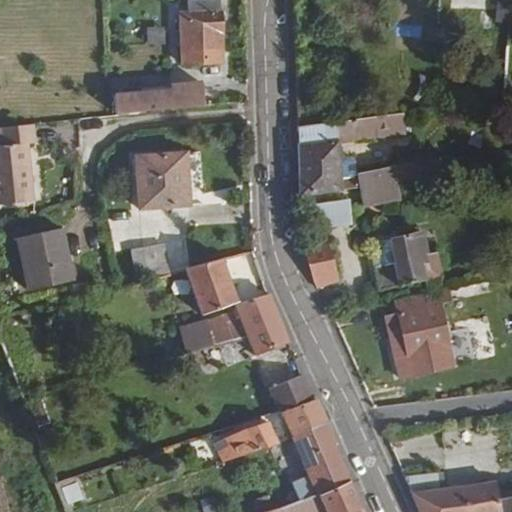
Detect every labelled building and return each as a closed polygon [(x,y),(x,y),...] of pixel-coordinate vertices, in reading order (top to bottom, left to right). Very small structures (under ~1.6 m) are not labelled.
[(194,13),(226,12),(225,0),(213,0),(194,0),(194,13)] [(227,64),(226,12),(194,13),(185,13),(186,64),(227,64)] [(511,38),(511,13),(501,13),(498,38),(511,38)] [(170,97),(114,98),(113,111),(196,107),(196,90),(170,90),(170,97)] [(35,115),(1,116),(2,136),(0,135),(0,188),(28,187),(27,135),(35,135),(35,115)] [(358,125),(301,131),(301,153),(301,194),(327,192),(356,191),(355,176),(340,177),(340,155),(340,148),(361,146),(407,141),(404,120),(358,125)] [(184,186),(182,148),(134,152),(138,204),(186,200),(184,186)] [(340,177),(355,176),(354,171),(353,159),(350,154),(340,155),(340,177)] [(354,171),(355,176),(356,191),(358,207),(399,204),(396,186),(423,184),(446,182),(446,172),(462,170),(462,162),(395,167),(369,169),(354,171)] [(358,207),(356,191),(327,192),(329,209),(358,207)] [(56,219),(51,221),(57,250),(63,248),(56,219)] [(57,250),(51,221),(12,230),(25,279),(68,268),(63,248),(57,250)] [(428,281),(447,279),(442,256),(431,258),(426,235),(397,241),(386,242),(390,266),(385,267),(389,289),(428,281)] [(140,241),(142,272),(164,267),(163,240),(140,241)] [(332,241),(311,243),(306,244),(315,283),(321,282),(337,279),(332,241)] [(236,298),(218,255),(185,262),(204,307),(236,298)] [(447,279),(428,281),(430,294),(444,291),(449,290),(447,279)] [(461,304),(457,289),(449,290),(444,291),(448,307),(461,304)] [(430,294),(408,299),(411,311),(394,313),(403,359),(457,352),(448,307),(444,291),(430,294)] [(287,339),(269,292),(237,301),(240,308),(251,334),(257,347),(287,339)] [(210,323),(217,341),(251,334),(240,308),(208,317),(210,323)] [(183,329),(187,347),(217,341),(210,323),(183,329)] [(457,352),(403,359),(405,369),(458,358),(457,352)] [(306,390),(300,373),(271,381),(277,398),(306,390)] [(279,403),(290,430),(323,421),(312,393),(308,394),(279,403)] [(242,426),(247,442),(267,437),(262,421),(242,426)] [(290,430),(299,452),(302,461),(305,466),(336,457),(330,447),(334,445),(323,421),(290,430)] [(305,466),(302,461),(283,467),(288,481),(292,493),(349,478),(336,457),(305,466)] [(444,467),(406,474),(420,511),(462,511),(484,509),(482,496),(493,494),(491,481),(447,487),(444,467)] [(364,511),(349,478),(292,493),(268,500),(256,503),(259,511),(303,511),(325,506),(327,511),(364,511)] [(264,488),(268,500),(292,493),(288,481),(264,488)] [(511,511),(511,491),(493,494),(482,496),(484,509),(493,507),(494,511),(511,511)]
